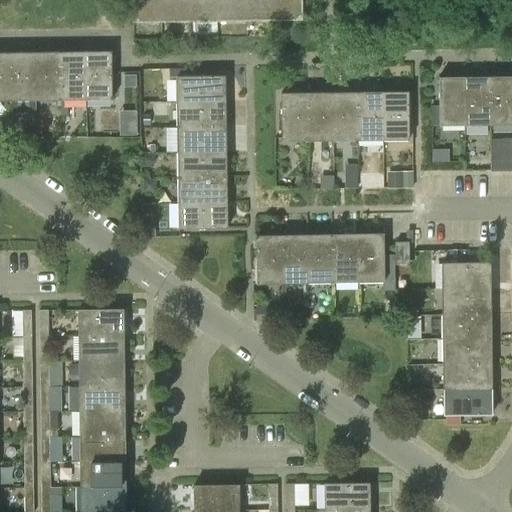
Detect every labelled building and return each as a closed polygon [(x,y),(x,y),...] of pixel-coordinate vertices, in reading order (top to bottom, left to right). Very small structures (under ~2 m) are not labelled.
[(131,0),(132,23),(160,23),(159,0),(131,0)] [(187,0),(159,0),(160,23),(188,22),(187,0)] [(187,0),(188,22),(216,22),(215,0),(187,0)] [(215,0),(216,22),(244,21),(243,0),(215,0)] [(272,21),(271,0),(243,0),(244,21),(272,21)] [(300,20),(300,0),(271,0),(272,21),(300,20)] [(84,100),(84,52),(58,53),(59,101),(84,100)] [(110,52),(84,52),(84,100),(110,100),(110,52)] [(34,101),(33,53),(7,53),(8,101),(34,101)] [(59,101),(58,53),(33,53),(34,101),(59,101)] [(169,69),(169,80),(176,79),(176,102),(224,101),(224,76),(178,77),(178,69),(169,69)] [(511,76),(489,77),(490,125),(511,124),(511,76)] [(439,126),(464,125),(463,77),(438,78),(439,126)] [(463,77),(464,125),(490,125),(489,77),(463,77)] [(331,141),(331,92),(305,93),(305,141),(331,141)] [(357,141),(357,92),(331,92),(331,141),(357,141)] [(382,140),(382,92),(357,92),(357,141),(382,140)] [(407,92),(382,92),(382,140),(408,140),(407,92)] [(281,141),(305,141),(305,93),(280,93),(281,141)] [(224,101),(176,102),(177,128),(225,127),(224,101)] [(124,117),(124,136),(136,136),(135,117),(124,117)] [(149,120),(141,120),(141,129),(150,128),(149,120)] [(225,127),(177,128),(177,154),(225,153),(225,127)] [(491,170),(511,168),(511,136),(490,138),(491,170)] [(153,161),(153,152),(140,153),(141,166),(148,166),(153,161)] [(225,153),(177,154),(178,179),(226,178),(225,153)] [(387,189),(402,188),(401,173),(386,174),(387,189)] [(344,177),(344,189),(357,189),(357,176),(344,177)] [(307,177),(307,189),(316,188),(315,177),(307,177)] [(154,178),(142,178),(142,191),(154,191),(154,178)] [(226,178),(178,179),(178,205),(226,204),(226,178)] [(371,184),(371,189),(382,189),(382,178),(376,178),(371,184)] [(226,228),(226,204),(178,205),(179,229),(226,228)] [(152,224),(142,224),(142,238),(152,238),(152,224)] [(383,233),(357,234),(358,282),(383,282),(383,233)] [(333,283),(332,234),(307,235),(308,283),(333,283)] [(358,282),(357,234),(332,234),(333,283),(358,282)] [(257,284),(282,284),(281,235),(256,235),(257,284)] [(308,283),(307,235),(281,235),(282,284),(308,283)] [(395,242),(395,264),(408,264),(408,242),(395,242)] [(442,263),(442,288),(490,288),(490,263),(442,263)] [(442,314),(490,313),(490,288),(442,288),(442,314)] [(255,307),(255,320),(281,320),(281,306),(255,307)] [(77,309),(77,334),(123,334),(123,309),(77,309)] [(22,311),(22,337),(30,337),(30,311),(22,311)] [(38,311),(38,337),(46,336),(46,311),(38,311)] [(442,340),(491,339),(490,313),(442,314),(442,340)] [(123,334),(77,334),(77,360),(123,359),(123,334)] [(47,362),(46,336),(38,337),(39,362),(47,362)] [(31,362),(30,337),(22,337),(22,362),(31,362)] [(443,366),(491,365),(491,339),(442,340),(443,366)] [(123,359),(77,360),(78,386),(124,385),(123,359)] [(31,387),(31,362),(22,362),(23,387),(31,387)] [(47,387),(47,362),(39,362),(39,387),(47,387)] [(443,391),(491,390),(491,365),(443,366),(443,391)] [(124,385),(78,386),(78,410),(124,410),(124,385)] [(32,412),(31,387),(23,387),(23,412),(32,412)] [(39,387),(39,412),(47,412),(47,387),(39,387)] [(491,415),(491,390),(443,391),(443,416),(491,415)] [(124,410),(78,410),(78,436),(124,435),(124,410)] [(32,437),(32,412),(23,412),(23,438),(32,437)] [(39,412),(40,437),(48,437),(47,412),(39,412)] [(124,435),(78,436),(79,462),(125,461),(124,435)] [(32,462),(32,437),(23,438),(23,462),(32,462)] [(40,437),(40,463),(48,462),(48,437),(40,437)] [(79,487),(125,486),(125,461),(79,462),(79,487)] [(33,487),(32,462),(23,462),(23,488),(33,487)] [(40,463),(40,488),(49,488),(48,462),(40,463)] [(323,483),(324,508),(369,508),(369,483),(323,483)] [(277,484),(267,485),(268,511),(277,511),(277,484)] [(285,484),(285,510),(286,510),(294,510),(293,484),(285,484)] [(193,486),(194,511),(239,511),(238,485),(193,486)] [(111,511),(125,511),(125,486),(79,487),(79,511),(111,511)] [(32,511),(33,487),(23,488),(23,511),(32,511)] [(48,511),(49,488),(40,488),(40,511),(48,511)]
